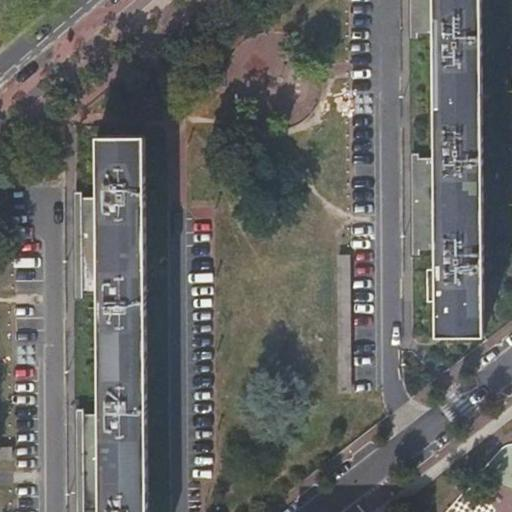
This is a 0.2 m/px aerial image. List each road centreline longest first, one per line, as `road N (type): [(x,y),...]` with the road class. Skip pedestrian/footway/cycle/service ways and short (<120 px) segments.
road 1 (residential): [(418,436),(394,401),(388,0)]
road 2 (residential): [(54,511),(47,200)]
road 3 (residential): [(418,436),(321,511)]
